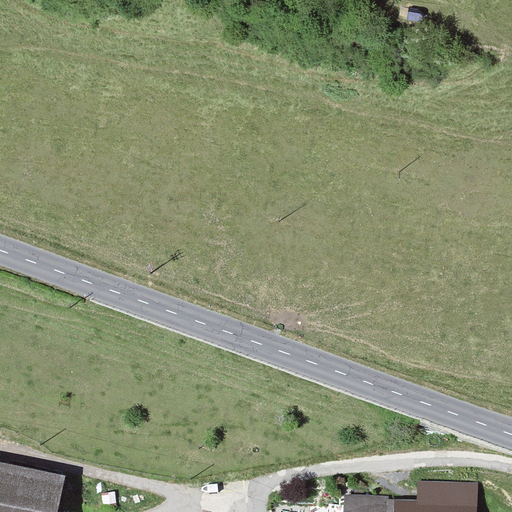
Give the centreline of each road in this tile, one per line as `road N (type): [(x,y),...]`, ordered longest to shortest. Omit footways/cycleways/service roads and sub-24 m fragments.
road 1 (tertiary): [(511,434),(0,250)]
road 2 (track): [(250,493),(183,493),(0,450)]
